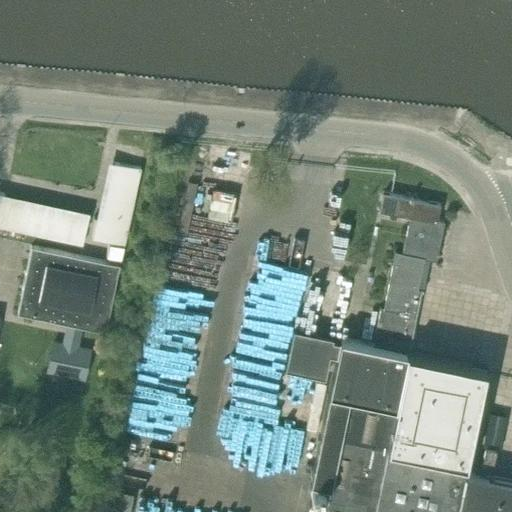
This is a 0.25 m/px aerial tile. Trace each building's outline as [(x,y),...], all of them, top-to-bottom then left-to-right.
[(96,217),(92,237),(124,244),(141,168),(108,160),(96,217)] [(188,181),(179,229),(188,231),(197,182),(188,181)] [(4,194),(5,193),(0,191),(0,225),(82,243),(88,216),(90,216),(90,215),(2,197),(2,193),(4,194)] [(511,511),(511,480),(465,470),(486,368),(472,365),(471,365),(408,352),(415,317),(421,291),(423,291),(423,289),(416,288),(421,264),(422,261),(423,257),(428,259),(436,260),(444,221),(436,219),(438,209),(439,204),(390,194),(382,192),(378,210),(409,216),(402,253),(395,251),(383,307),(380,307),(372,345),(340,338),(339,341),(336,355),(329,393),(348,396),(329,485),(327,496),(323,511),(511,511)] [(106,331),(120,264),(108,261),(31,245),(17,312),(106,331)] [(293,328),(285,367),(325,375),(329,354),(336,355),(339,341),(331,340),(332,336),(293,328)] [(325,382),(316,380),(306,426),(316,428),(325,382)] [(320,433),(310,481),(329,485),(348,396),(329,393),(320,433)] [(481,466),(492,468),(496,449),(485,447),(481,466)] [(129,511),(133,493),(120,490),(116,511),(129,511)]
